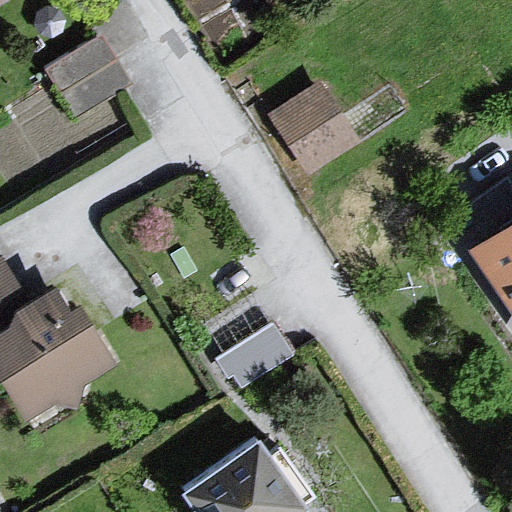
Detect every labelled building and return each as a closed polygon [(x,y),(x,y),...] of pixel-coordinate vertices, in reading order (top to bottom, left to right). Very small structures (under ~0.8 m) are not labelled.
[(130,79),(100,30),(43,66),(74,114),(130,79)] [(357,138),(317,76),(266,109),(307,171),(357,138)] [(511,209),(462,245),(511,313),(511,209)] [(23,292),(0,254),(0,317),(3,316),(10,300),(23,292)] [(0,379),(19,411),(48,394),(74,399),(78,376),(112,357),(73,291),(64,296),(52,276),(23,292),(10,300),(3,316),(0,317),(0,379)] [(291,349),(271,317),(214,354),(226,373),(231,370),(239,382),(291,349)] [(251,426),(175,479),(198,511),(278,511),(301,496),(251,426)]
